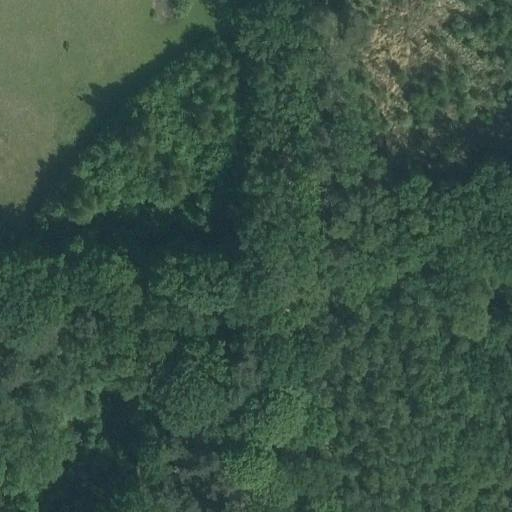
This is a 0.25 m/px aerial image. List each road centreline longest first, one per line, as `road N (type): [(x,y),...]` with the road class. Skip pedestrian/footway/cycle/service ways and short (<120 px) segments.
road 1 (track): [(279,0),(289,511)]
road 2 (track): [(287,244),(207,248),(120,272),(0,281)]
